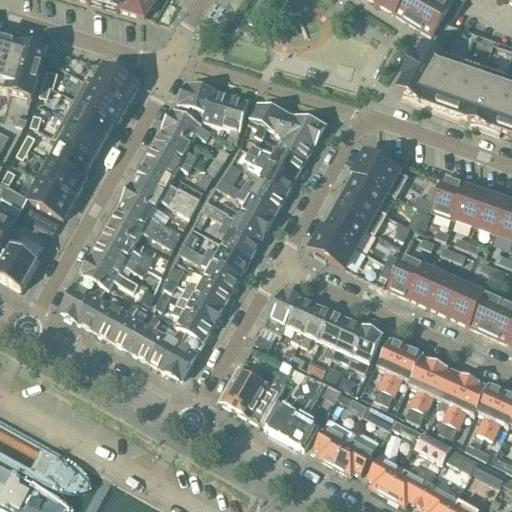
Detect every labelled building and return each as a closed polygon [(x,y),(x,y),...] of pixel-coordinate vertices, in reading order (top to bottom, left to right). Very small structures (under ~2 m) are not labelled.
[(59,0),(146,26),(160,3),(162,5),(164,0),(59,0)] [(394,18),(405,0),(380,0),(376,7),(394,18)] [(405,0),(395,18),(412,29),(429,0),(405,0)] [(434,0),(429,0),(412,29),(431,41),(442,26),(451,10),(434,0)] [(3,47),(0,57),(0,96),(10,99),(26,47),(7,42),(6,47),(3,47)] [(26,47),(10,99),(31,106),(32,106),(46,60),(36,57),(38,51),(26,47)] [(406,84),(400,95),(403,97),(421,107),(424,108),(448,65),(425,52),(424,52),(418,63),(417,62),(405,83),(406,84)] [(448,65),(424,108),(451,118),(468,72),(448,65)] [(85,85),(84,86),(91,90),(128,111),(130,112),(142,91),(134,86),(135,85),(125,79),(124,81),(103,69),(91,88),(85,85)] [(468,72),(451,118),(466,123),(471,125),(487,79),(468,72)] [(487,79),(471,125),(491,132),(507,86),(487,79)] [(84,86),(73,106),(79,110),(113,129),(118,132),(130,112),(128,111),(91,90),(84,86)] [(511,88),(507,86),(491,132),(510,139),(511,133),(511,88)] [(177,111),(174,115),(195,127),(197,118),(206,120),(213,97),(191,90),(186,93),(176,111),(177,111)] [(0,212),(19,223),(29,205),(30,203),(1,187),(0,186),(0,176),(23,132),(14,130),(16,124),(25,127),(31,106),(10,99),(0,96),(0,212)] [(221,133),(231,102),(213,97),(206,120),(197,118),(195,127),(202,131),(203,128),(221,133)] [(249,108),(231,102),(221,133),(231,136),(228,147),(237,149),(249,108)] [(73,106),(63,124),(69,128),(103,147),(105,148),(114,131),(118,133),(118,132),(113,129),(79,110),(73,106)] [(277,140),(282,132),(288,120),(258,111),(249,125),(246,136),(262,144),(265,139),(272,144),(275,139),(277,140)] [(202,131),(195,127),(174,115),(174,116),(164,133),(192,149),(197,140),(207,146),(211,138),(202,132),(202,131)] [(288,120),(282,132),(315,151),(324,135),(322,130),(288,120)] [(63,124),(53,142),(59,146),(93,165),(95,166),(105,148),(103,147),(69,128),(63,124)] [(315,151),(282,132),(277,140),(282,143),(278,151),(306,167),(315,151)] [(192,149),(164,133),(155,149),(193,170),(197,163),(188,158),(192,149)] [(57,148),(49,164),(51,165),(83,183),(86,185),(88,186),(88,185),(85,183),(95,166),(93,165),(59,146),(53,142),(51,145),(57,148)] [(297,184),(306,167),(278,151),(274,159),(253,148),(248,156),(297,184)] [(193,170),(155,149),(146,165),(174,181),(179,172),(188,177),(193,170)] [(287,200),(297,184),(248,156),(244,163),(265,175),(259,184),(287,200)] [(365,157),(353,179),(358,182),(388,198),(396,203),(408,182),(399,177),(381,167),(383,164),(372,157),(370,160),(365,157)] [(49,164),(37,183),(40,185),(53,192),(75,205),(77,206),(88,186),(86,185),(83,183),(51,165),(49,164)] [(174,181),(146,165),(137,181),(194,213),(200,204),(178,192),(178,194),(170,189),(174,181)] [(241,175),(231,169),(222,185),(232,191),(241,175)] [(194,213),(137,181),(127,198),(156,213),(160,205),(169,210),(168,211),(189,223),(194,213)] [(358,182),(348,199),(387,221),(387,219),(378,215),(388,198),(358,182)] [(27,202),(25,205),(28,207),(64,227),(77,206),(75,205),(53,192),(40,185),(37,183),(27,202)] [(444,183),(432,217),(433,217),(453,225),(465,191),(444,183)] [(232,191),(222,185),(220,184),(215,193),(236,205),(237,203),(246,208),(241,217),(269,233),(278,216),(240,195),(232,191)] [(287,200),(259,184),(255,192),(245,187),(240,195),(278,216),(287,200)] [(465,191),(453,225),(474,232),(486,198),(465,191)] [(156,213),(127,198),(118,214),(177,247),(181,239),(159,226),(151,222),(156,213)] [(486,198),(474,232),(494,239),(506,205),(486,198)] [(348,199),(337,218),(376,240),(387,221),(348,199)] [(419,200),(412,210),(417,213),(418,213),(427,219),(433,208),(419,200)] [(511,207),(506,205),(494,239),(511,245),(511,207)] [(208,207),(202,217),(213,223),(214,223),(222,227),(222,228),(260,249),(269,233),(241,217),(236,225),(228,220),(229,219),(208,207)] [(0,212),(0,255),(19,223),(0,212)] [(417,213),(407,230),(424,238),(430,221),(417,213)] [(177,247),(118,214),(109,230),(137,246),(142,238),(173,255),(177,247)] [(213,223),(202,217),(195,230),(206,236),(213,223)] [(337,218),(327,235),(357,252),(366,236),(375,241),(376,240),(337,218)] [(222,250),(250,266),(260,249),(222,228),(218,235),(228,241),(222,250)] [(400,229),(394,243),(403,247),(410,233),(400,229)] [(109,230),(100,247),(148,274),(154,263),(142,256),(140,259),(133,255),(137,246),(109,230)] [(322,232),(310,254),(316,257),(314,260),(325,266),(327,263),(345,273),(357,252),(327,235),(322,232)] [(446,247),(449,239),(438,235),(434,243),(446,247)] [(192,255),(193,254),(200,241),(191,237),(184,250),(192,255)] [(466,255),(469,248),(458,243),(455,251),(466,255)] [(423,244),(420,252),(431,256),(434,249),(423,244)] [(148,274),(100,247),(91,263),(119,279),(124,270),(143,281),(148,274)] [(466,255),(477,260),(480,252),(469,248),(466,255)] [(39,265),(11,250),(0,270),(0,284),(21,296),(39,265)] [(194,278),(232,299),(241,282),(203,261),(204,261),(193,254),(192,255),(184,250),(179,259),(200,270),(201,270),(209,274),(204,282),(194,277),(194,278)] [(241,282),(250,266),(222,250),(218,258),(208,253),(204,261),(203,261),(241,282)] [(443,252),(440,260),(451,264),(454,257),(443,252)] [(454,257),(451,264),(463,269),(466,261),(454,257)] [(390,258),(385,269),(392,273),(397,262),(390,258)] [(506,271),(509,264),(498,259),(495,267),(506,271)] [(403,262),(388,295),(408,304),(423,271),(405,262),(403,262)] [(119,279),(91,263),(81,281),(98,290),(106,294),(109,296),(114,286),(123,291),(123,292),(136,299),(141,291),(119,279)] [(483,268),(480,276),(491,280),(495,273),(483,268)] [(385,269),(380,280),(387,284),(392,273),(385,269)] [(423,271),(408,304),(428,313),(443,280),(423,271)] [(173,273),(168,285),(176,289),(182,277),(173,273)] [(495,273),(491,280),(503,285),(506,278),(495,273)] [(232,299),(194,278),(185,294),(223,315),(232,299)] [(443,280),(428,313),(448,322),(463,289),(443,280)] [(98,290),(81,281),(61,315),(63,320),(76,328),(98,290)] [(172,298),(176,289),(168,285),(164,293),(172,298)] [(463,289),(448,322),(468,331),(483,298),(463,289)] [(98,290),(76,328),(93,337),(109,308),(101,303),(106,294),(98,290)] [(223,315),(185,294),(175,311),(213,332),(223,315)] [(282,342),(287,332),(300,303),(288,297),(282,299),(268,323),(269,324),(265,330),(255,349),(267,356),(276,339),(282,342)] [(488,340),(503,307),(483,298),(468,331),(488,340)] [(109,346),(130,309),(123,304),(122,305),(113,300),(109,308),(93,337),(109,346)] [(160,301),(155,313),(163,317),(169,306),(160,301)] [(300,303),(287,332),(295,335),(291,345),(298,349),(316,310),(300,303)] [(508,349),(511,340),(511,311),(503,307),(488,340),(508,349)] [(127,356),(143,327),(148,318),(130,309),(109,346),(127,356)] [(332,318),(316,310),(298,349),(307,353),(312,343),(319,346),(331,321),(332,318)] [(179,334),(187,339),(204,348),(213,332),(175,311),(172,318),(181,323),(176,332),(175,331),(174,332),(179,334)] [(324,360),(331,364),(349,325),(332,318),(331,321),(319,346),(328,350),(324,360)] [(143,327),(127,356),(149,368),(169,332),(160,327),(161,326),(153,321),(147,330),(143,327)] [(349,325),(331,364),(340,368),(341,366),(349,369),(365,333),(349,325)] [(169,332),(149,368),(165,378),(187,339),(179,334),(178,337),(169,332)] [(365,333),(349,369),(348,371),(365,378),(382,340),(365,333)] [(204,348),(187,339),(165,378),(179,385),(184,384),(204,348)] [(386,398),(407,352),(390,344),(377,373),(386,377),(379,394),(374,406),(381,409),(386,398)] [(411,388),(422,363),(423,363),(424,360),(407,352),(386,398),(381,409),(389,412),(394,400),(395,401),(402,384),(410,388),(411,388)] [(438,370),(423,363),(422,363),(411,388),(410,388),(409,391),(418,395),(410,412),(411,412),(405,424),(413,427),(418,416),(438,370)] [(289,382),(294,373),(283,368),(279,377),(274,375),(271,380),(265,382),(250,374),(247,379),(239,374),(220,408),(261,431),(288,382),(289,382)] [(455,377),(438,370),(418,416),(413,427),(420,431),(433,402),(442,406),(455,377)] [(285,445),(318,387),(304,378),(294,373),(289,382),(300,389),(293,401),(297,404),(292,413),(280,406),(265,433),(285,445)] [(471,385),(455,377),(442,406),(450,410),(443,427),(438,438),(444,441),(450,431),(471,385)] [(471,385),(450,431),(444,441),(452,445),(458,434),(465,417),(475,422),(476,418),(489,389),(487,392),(471,385)] [(325,391),(318,387),(285,445),(304,455),(319,428),(308,421),(325,391)] [(489,389),(476,418),(485,422),(477,439),(485,442),(506,397),(489,389)] [(321,398),(334,406),(339,398),(326,390),(321,398)] [(511,399),(506,397),(485,442),(493,446),(500,429),(509,433),(510,432),(510,431),(511,426),(511,399)] [(342,399),(338,406),(347,412),(352,405),(342,399)] [(368,412),(362,423),(391,438),(393,434),(397,426),(368,412)] [(334,472),(353,439),(329,425),(314,453),(321,457),(317,463),(334,472)] [(397,426),(393,434),(418,448),(424,439),(397,426)] [(353,439),(334,472),(351,482),(355,476),(361,480),(379,447),(370,442),(356,434),(353,439)] [(418,448),(414,456),(443,472),(446,466),(452,455),(452,454),(424,439),(418,448)] [(452,455),(446,466),(471,480),(478,467),(452,454),(452,455)] [(388,503),(403,475),(379,462),(368,483),(374,487),(371,493),(388,503)] [(478,468),(472,480),(499,494),(505,482),(478,468)] [(430,491),(403,475),(388,503),(404,511),(408,506),(418,511),(430,491)] [(511,494),(511,483),(507,481),(503,490),(511,494)] [(453,511),(457,506),(430,491),(418,511),(453,511)]
